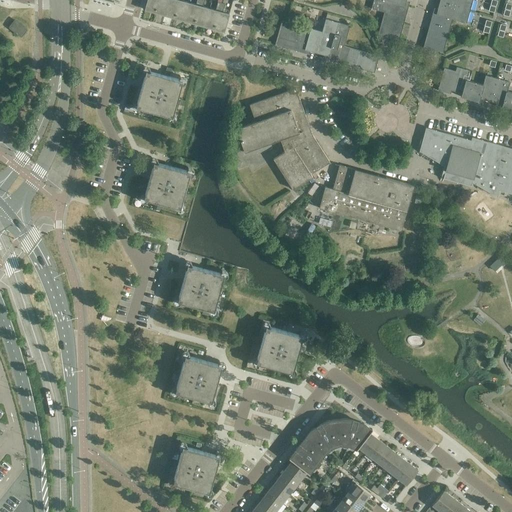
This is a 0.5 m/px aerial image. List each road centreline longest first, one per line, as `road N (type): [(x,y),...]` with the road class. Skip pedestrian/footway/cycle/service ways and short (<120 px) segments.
road 1 (secondary): [(75,511),(62,326),(41,265),(9,211)]
road 2 (residential): [(131,321),(144,274),(104,198),(116,145),(101,112),(124,28)]
road 3 (residential): [(427,107),(407,171),(367,161),(346,155),(320,130),(311,75)]
road 4 (secondary): [(0,309),(32,426),(40,511)]
road 5 (residential): [(445,460),(335,375),(305,410)]
road 6 (tertiary): [(9,211),(55,135),(60,66)]
road 7 (tertiary): [(60,66),(27,150),(0,189)]
road 8 (residential): [(226,511),(305,410)]
